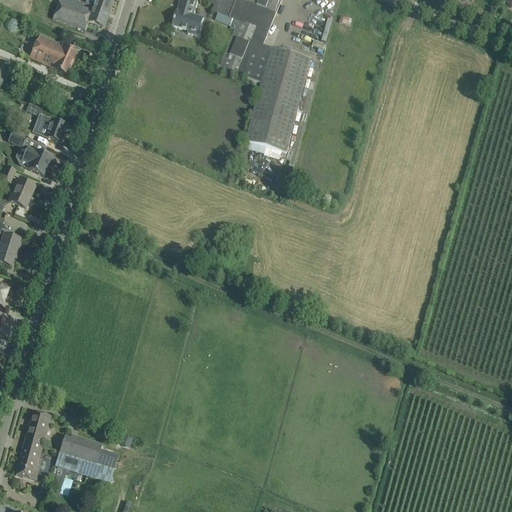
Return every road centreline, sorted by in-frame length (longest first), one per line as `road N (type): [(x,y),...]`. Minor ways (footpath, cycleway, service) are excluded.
road 1 (track): [(61,225),(511,412)]
road 2 (tertiary): [(0,445),(129,0)]
road 3 (unclassified): [(511,47),(398,0)]
